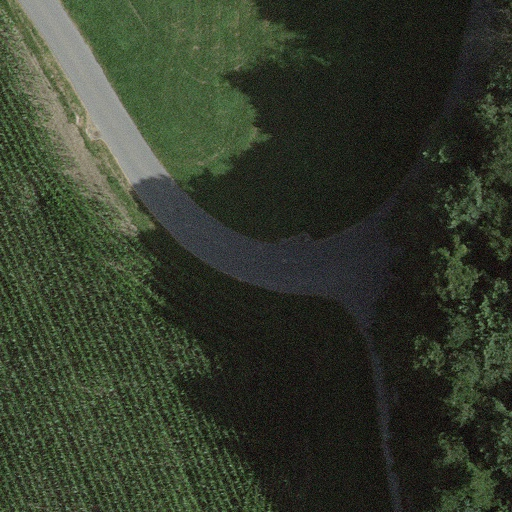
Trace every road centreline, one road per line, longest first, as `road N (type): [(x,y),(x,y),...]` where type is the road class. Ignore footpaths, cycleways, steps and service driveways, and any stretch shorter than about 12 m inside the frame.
road 1 (unclassified): [(492,0),(466,107),(435,182),(371,256),(305,272),(228,255),(172,211),(37,0)]
road 2 (track): [(371,256),(399,511)]
